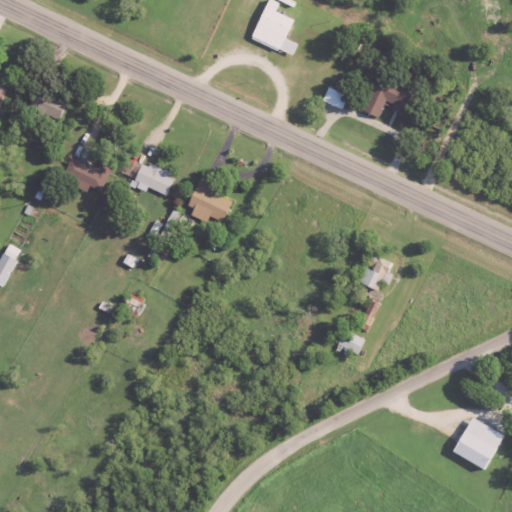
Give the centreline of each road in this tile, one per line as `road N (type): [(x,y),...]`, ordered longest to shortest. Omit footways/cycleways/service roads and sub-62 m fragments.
road 1 (primary): [(511,247),(0,3)]
road 2 (residential): [(224,511),(299,443),(511,336)]
